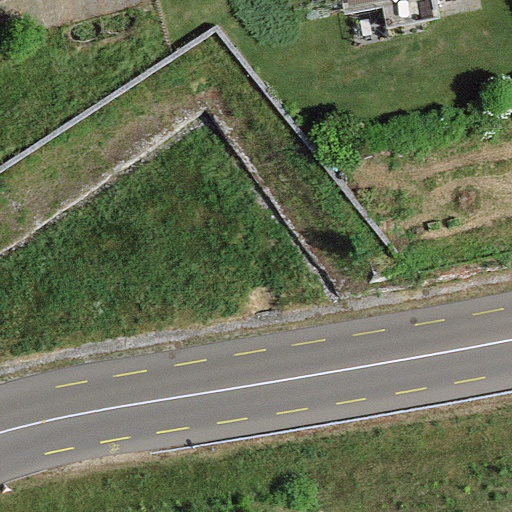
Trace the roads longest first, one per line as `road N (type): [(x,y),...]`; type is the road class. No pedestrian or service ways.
road 1 (motorway): [(0,370),(280,179),(511,3)]
road 2 (primary): [(0,433),(511,339)]
road 3 (motorway): [(144,0),(0,109)]
